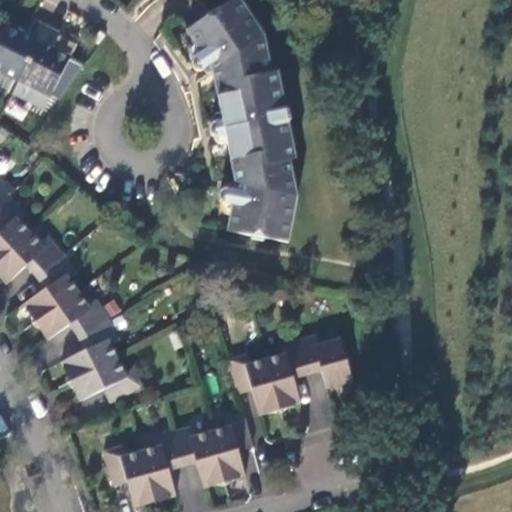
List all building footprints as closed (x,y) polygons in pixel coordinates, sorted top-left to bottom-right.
[(232,205),(227,232),(288,242),(297,198),(290,160),(295,158),(278,71),(270,72),(264,38),(240,0),(232,0),(210,14),(187,30),(186,31),(201,53),(198,54),(196,56),(194,57),(192,59),(191,60),(190,63),(191,66),(193,68),(195,69),(198,71),(201,70),(209,65),(211,69),(222,119),(217,120),(214,122),(211,124),(210,128),(210,131),(211,134),(214,136),(217,137),(226,135),(236,184),(235,190),(228,189),(225,189),(222,190),(221,191),(219,194),(219,198),(220,201),(221,203),(232,205)] [(0,68),(20,79),(47,26),(34,20),(26,36),(7,27),(4,31),(0,29),(0,68)] [(60,33),(47,26),(20,79),(51,95),(70,58),(52,49),(58,36),(60,33)] [(58,36),(52,49),(70,58),(77,45),(58,36)] [(20,79),(13,93),(43,109),(51,95),(20,79)] [(0,209),(11,197),(4,191),(0,188),(0,209)] [(27,213),(11,197),(0,209),(0,227),(2,229),(0,230),(0,262),(31,233),(20,221),(27,213)] [(42,242),(31,233),(0,262),(0,276),(7,283),(27,266),(31,262),(43,275),(66,255),(49,236),(42,242)] [(78,273),(66,255),(43,275),(50,285),(45,289),(23,304),(36,322),(80,293),(70,279),(78,273)] [(31,262),(27,266),(38,278),(43,275),(31,262)] [(50,285),(43,275),(38,278),(45,289),(50,285)] [(87,304),(80,293),(36,322),(49,339),(70,324),(75,322),(84,335),(110,319),(96,299),(87,304)] [(120,340),(110,319),(84,335),(91,347),(85,350),(62,362),(71,381),(118,359),(111,344),(120,340)] [(75,322),(70,324),(79,337),(84,335),(75,322)] [(318,334),(299,339),(307,368),(320,364),(322,371),(327,388),(353,382),(341,338),(321,343),(318,334)] [(91,347),(84,335),(79,337),(85,350),(91,347)] [(307,368),(299,339),(278,345),(281,355),(266,359),(281,409),(301,403),(294,378),(293,372),(307,368)] [(281,409),(266,359),(251,363),(249,354),(228,360),(236,388),(251,384),(253,390),(260,414),(281,409)] [(125,372),(118,359),(71,381),(81,400),(104,388),(111,386),(117,399),(143,386),(135,368),(125,372)] [(320,364),(307,368),(309,374),(322,371),(320,364)] [(309,374),(307,368),(293,372),(294,378),(309,374)] [(251,384),(236,388),(238,394),(253,390),(251,384)] [(111,403),(117,399),(111,386),(104,388),(111,403)] [(236,444),(250,440),(243,412),(223,418),(225,427),(211,431),(225,482),(245,477),(238,451),(236,444)] [(225,482),(211,431),(196,435),(193,426),(173,431),(181,460),(194,457),(196,462),(204,488),(225,482)] [(181,460),(173,431),(154,437),(156,446),(142,451),(156,501),(176,496),(169,470),(167,464),(181,460)] [(252,447),(250,440),(236,444),(238,451),(252,447)] [(156,501),(142,451),(126,455),(124,446),(104,451),(110,479),(126,475),(128,482),(135,507),(156,501)] [(183,467),(196,462),(194,457),(181,460),(183,467)] [(169,470),(183,467),(181,460),(167,464),(169,470)] [(113,486),(128,482),(126,475),(110,479),(113,486)]
